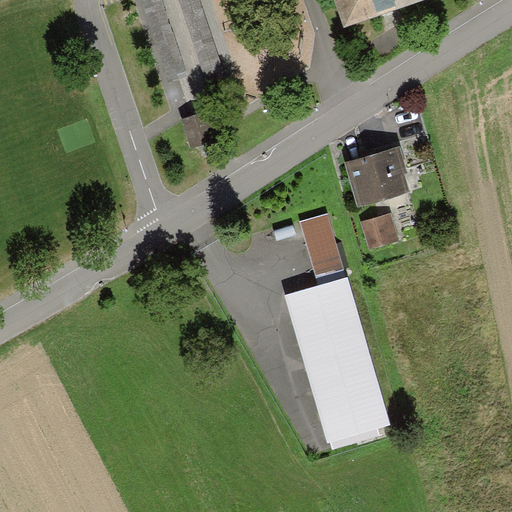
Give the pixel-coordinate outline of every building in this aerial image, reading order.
[(142,0),(177,103),(194,97),(161,0),(142,0)] [(200,0),(178,0),(208,84),(228,77),(200,0)] [(426,0),(334,0),(344,30),(428,4),(426,0)] [(207,112),(182,120),(190,148),(215,140),(207,112)] [(367,156),(346,162),(359,207),(410,192),(405,175),(407,174),(400,147),(367,156)] [(328,440),(389,423),(329,214),(299,222),(317,286),(286,295),(328,440)] [(391,214),(362,223),(370,250),(400,241),(391,214)]
